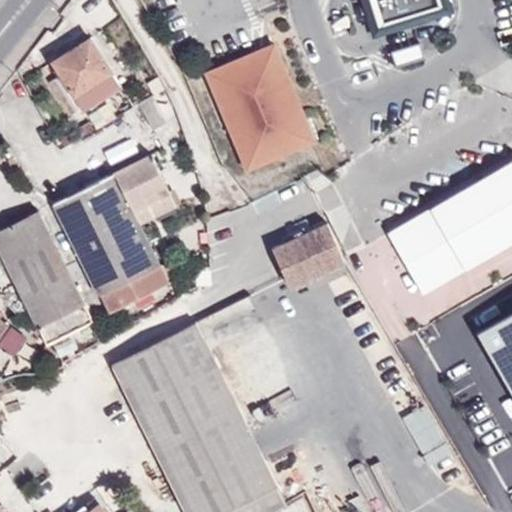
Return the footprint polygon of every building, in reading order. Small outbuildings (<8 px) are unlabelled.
[(439,0),(370,0),(378,23),(394,18),(395,23),(414,20),(412,13),(441,4),(439,0)] [(210,61),(246,166),(317,141),(282,37),(210,61)] [(91,38),(55,60),(85,108),(121,86),(91,38)] [(420,41),(392,50),(396,66),(425,56),(420,41)] [(151,152),(114,170),(139,222),(176,204),(151,152)] [(511,162),(388,229),(423,293),(511,245),(511,162)] [(111,310),(131,300),(167,282),(139,222),(114,170),(54,202),(99,293),(102,291),(111,310)] [(0,229),(0,248),(47,343),(93,320),(39,210),(0,229)] [(328,221),(273,246),(292,287),(346,262),(328,221)] [(511,310),(477,331),(511,392),(511,310)] [(113,362),(154,445),(237,402),(206,339),(196,321),(113,362)] [(154,445),(187,511),(271,511),(287,503),(253,435),(237,402),(154,445)] [(31,491),(27,494),(41,511),(73,511),(48,478),(41,483),(31,491)] [(107,511),(112,508),(101,494),(93,499),(97,505),(86,511),(107,511)] [(86,511),(97,505),(93,499),(75,511),(86,511)]
